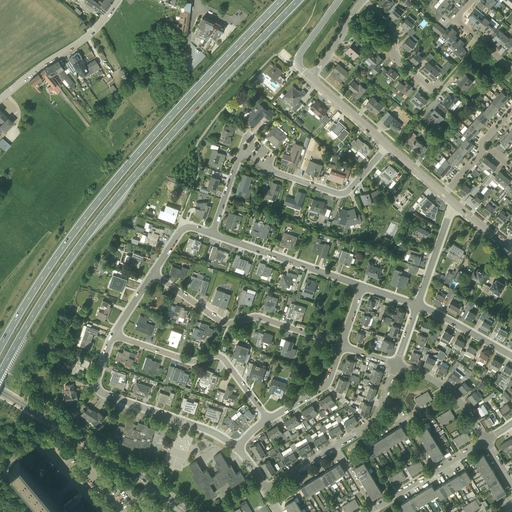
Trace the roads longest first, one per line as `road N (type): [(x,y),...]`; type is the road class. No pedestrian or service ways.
road 1 (trunk): [(0,374),(108,208),(298,0)]
road 2 (trunk): [(281,0),(106,190),(0,348)]
road 3 (residential): [(212,231),(241,150),(268,169),(343,190),(386,142)]
road 4 (residential): [(235,443),(98,389),(96,372),(113,331)]
road 5 (residential): [(340,341),(260,314),(219,316),(152,272)]
road 6 (tertiary): [(172,498),(0,391)]
road 7 (residential): [(265,414),(222,354),(181,356),(113,331)]
road 8 (residential): [(360,283),(212,231)]
road 9 (unclassified): [(0,98),(84,39),(117,0)]
road 10 (residential): [(436,95),(400,63),(390,31),(362,0)]
